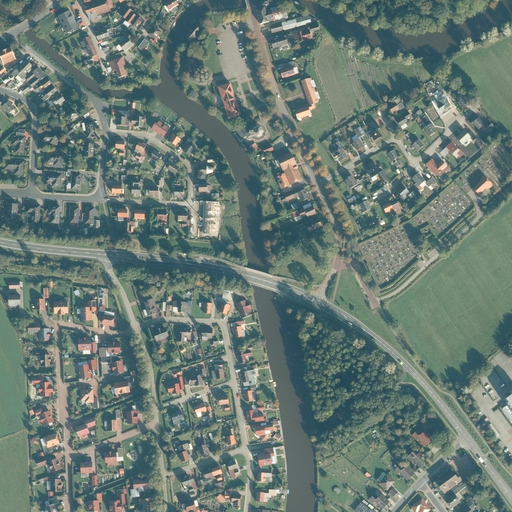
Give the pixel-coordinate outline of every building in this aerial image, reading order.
[(106,0),(99,0),(92,3),(93,6),(87,8),(85,11),(87,16),(88,15),(95,13),(97,16),(111,12),(106,0)] [(179,7),(175,0),(165,6),(169,12),(179,7)] [(265,9),(256,11),(261,27),(272,24),(272,22),(282,19),(282,17),(283,17),(280,7),(266,11),(265,9)] [(133,12),(127,8),(121,16),(126,20),(132,13),(133,12)] [(70,11),(58,17),(66,33),(78,27),(70,11)] [(95,13),(88,15),(90,21),(98,19),(97,16),(95,13)] [(137,17),(132,13),(126,20),(125,22),(131,26),(131,25),(137,17)] [(143,21),(137,17),(131,25),(137,29),(143,21)] [(297,20),(270,26),(272,34),(312,24),(311,20),(298,24),(297,20)] [(202,32),(195,25),(185,38),(192,44),(202,32)] [(162,33),(155,27),(149,35),(156,40),(162,33)] [(107,31),(96,35),(98,42),(109,38),(107,31)] [(310,31),(300,33),(303,43),(312,40),(310,31)] [(90,37),(83,40),(87,49),(93,46),(90,37)] [(133,45),(128,38),(125,40),(123,37),(120,40),(121,42),(118,44),(124,52),(133,45)] [(281,39),(271,42),(273,50),(288,46),(286,40),(281,41),(281,39)] [(149,43),(145,40),(138,48),(143,52),(149,43)] [(105,52),(110,50),(108,45),(110,44),(109,41),(102,43),(105,52)] [(98,56),(93,46),(87,49),(91,59),(98,56)] [(16,60),(11,48),(0,52),(0,55),(4,65),(16,60)] [(123,58),(109,62),(112,72),(116,71),(118,78),(127,75),(124,68),(126,68),(123,58)] [(197,58),(184,58),(184,73),(196,73),(197,58)] [(20,68),(22,70),(29,63),(26,60),(20,68)] [(33,66),(29,63),(22,70),(22,71),(26,75),(33,66)] [(294,66),(280,71),(283,79),(291,76),(290,75),(295,74),(294,70),(295,70),(294,66)] [(35,77),(36,78),(42,72),(39,68),(32,73),(33,74),(26,79),(29,82),(35,77)] [(46,77),(42,72),(36,78),(37,79),(30,84),(33,87),(46,77)] [(52,85),(47,78),(40,83),(46,90),(52,85)] [(310,79),(299,82),(308,106),(293,111),(297,122),(313,116),(310,109),(320,106),(310,79)] [(233,82),(220,86),(230,119),(243,114),(238,98),(233,82)] [(58,91),(53,85),(45,92),(50,98),(58,91)] [(434,94),(437,98),(443,94),(442,93),(444,91),(440,85),(438,86),(440,90),(434,94)] [(65,101),(60,95),(55,99),(60,105),(65,101)] [(468,103),(463,96),(456,100),(461,108),(468,103)] [(451,106),(445,97),(440,101),(442,104),(438,106),(441,112),(451,106)] [(17,110),(9,102),(3,108),(11,116),(17,110)] [(400,110),(395,103),(388,107),(393,115),(400,110)] [(79,116),(73,109),(67,115),(73,121),(79,116)] [(404,117),(397,121),(401,127),(409,122),(407,119),(412,116),(409,112),(403,115),(404,117)] [(126,117),(117,116),(116,125),(125,126),(126,117)] [(427,127),(424,128),(429,137),(437,132),(427,116),(422,119),(427,127)] [(135,118),(132,118),(131,125),(134,125),(134,126),(144,127),(145,118),(135,117),(135,118)] [(478,117),(472,122),(478,129),(484,124),(478,117)] [(94,120),(85,122),(88,138),(97,136),(94,120)] [(158,120),(152,130),(158,134),(164,124),(158,120)] [(486,126),(489,131),(495,127),(493,122),(486,126)] [(164,124),(158,134),(165,138),(171,128),(164,124)] [(242,139),(246,137),(248,139),(252,136),(245,127),(237,132),(242,139)] [(255,138),(261,137),(262,132),(259,128),(253,129),(252,134),(255,138)] [(378,130),(371,134),(369,135),(371,138),(373,137),(375,141),(382,137),(378,130)] [(465,131),(458,137),(468,146),(473,141),(476,144),(479,142),(475,137),(473,139),(465,131)] [(59,133),(42,133),(42,142),(50,142),(50,145),(59,145),(59,133)] [(181,139),(173,134),(168,140),(176,146),(181,139)] [(17,137),(12,137),(12,145),(16,146),(15,153),(24,154),(25,137),(17,137)] [(360,139),(352,144),(357,151),(364,147),(360,139)] [(425,145),(419,139),(412,146),(418,152),(425,145)] [(125,142),(116,141),(115,149),(124,149),(125,142)] [(147,146),(139,142),(136,150),(139,151),(139,152),(143,154),(147,146)] [(190,142),(184,150),(190,155),(196,146),(190,142)] [(458,149),(452,142),(442,151),(445,155),(449,151),(452,154),(458,149)] [(95,144),(84,144),(83,156),(94,157),(95,144)] [(259,149),(256,144),(250,147),(253,152),(259,149)] [(274,150),(272,145),(263,149),(265,154),(274,150)] [(347,157),(342,149),(333,154),(335,158),(337,156),(340,161),(347,157)] [(394,150),(388,154),(392,161),(398,157),(394,150)] [(162,156),(154,151),(150,157),(157,162),(162,156)] [(291,152),(278,159),(284,172),(296,166),(297,166),(291,152)] [(63,154),(48,153),(47,162),(54,162),(53,167),(62,167),(63,154)] [(438,166),(432,160),(426,166),(437,177),(447,167),(442,162),(438,166)] [(24,162),(5,161),(5,169),(14,170),(13,175),(24,176),(24,162)] [(373,162),(366,167),(369,172),(367,173),(371,178),(380,172),(373,162)] [(179,167),(172,163),(168,169),(175,174),(179,167)] [(206,166),(198,166),(198,174),(206,174),(206,166)] [(290,185),(302,179),(296,166),(284,172),(285,173),(290,185)] [(82,174),(73,173),(72,189),(81,190),(82,174)] [(290,185),(285,173),(276,177),(281,189),(290,185)] [(425,180),(418,173),(412,179),(419,186),(425,180)] [(62,175),(47,174),(46,182),(53,183),(53,186),(62,187),(62,175)] [(352,175),(345,180),(350,189),(358,184),(352,175)] [(493,185),(483,175),(480,178),(481,180),(473,188),(476,191),(479,195),(486,188),(487,187),(489,189),(493,185)] [(203,184),(199,184),(199,192),(207,192),(207,182),(203,182),(203,184)] [(122,186),(112,185),(112,193),(122,194),(122,186)] [(409,192),(404,186),(398,192),(403,198),(409,192)] [(158,188),(150,187),(149,195),(158,195),(158,188)] [(183,189),(175,189),(174,196),(183,197),(183,189)] [(309,198),(306,189),(298,192),(302,201),(309,198)] [(292,192),(284,195),(287,201),(294,198),(292,192)] [(396,200),(382,206),(385,213),(393,210),(395,213),(401,210),(396,200)] [(368,201),(360,204),(364,212),(371,209),(368,201)] [(18,205),(7,204),(6,218),(18,219),(18,205)] [(219,204),(204,204),(203,235),(218,236),(219,204)] [(41,205),(27,205),(26,213),(32,214),(31,224),(40,225),(41,205)] [(61,206),(49,206),(48,214),(51,215),(51,223),(60,224),(60,219),(61,206)] [(316,214),(313,206),(305,210),(307,216),(308,217),(316,214)] [(79,207),(70,207),(70,223),(78,223),(79,220),(79,207)] [(305,210),(303,207),(298,210),(302,218),(307,216),(305,210)] [(95,208),(85,208),(85,224),(94,224),(95,208)] [(128,210),(119,210),(118,217),(127,218),(128,210)] [(145,210),(135,210),(135,218),(145,219),(145,210)] [(188,213),(179,212),(178,220),(187,220),(188,213)] [(319,219),(310,222),(311,224),(313,229),(314,230),(322,227),(319,219)] [(20,282),(8,283),(9,290),(20,290),(20,282)] [(162,285),(158,290),(163,294),(167,289),(162,285)] [(21,295),(8,295),(9,305),(21,305),(21,295)] [(45,299),(35,300),(35,310),(45,309),(45,299)] [(154,299),(144,301),(149,316),(158,313),(154,299)] [(247,300),(236,304),(240,316),(251,312),(250,310),(251,309),(249,303),(248,303),(247,300)] [(88,301),(88,308),(91,308),(91,311),(96,311),(96,301),(88,301)] [(68,302),(54,302),(54,314),(68,313),(68,302)] [(187,302),(174,302),(173,307),(178,307),(178,312),(185,312),(185,307),(187,307),(187,302)] [(213,304),(202,303),(202,307),(204,307),(204,313),(211,313),(211,309),(213,309),(213,304)] [(231,305),(222,303),(219,312),(227,314),(228,311),(229,311),(231,305)] [(88,308),(81,308),(81,321),(92,320),(91,311),(91,308),(88,308)] [(115,317),(103,315),(102,324),(113,326),(115,317)] [(242,326),(232,328),(233,333),(235,332),(236,338),(242,336),(241,331),(242,330),(242,326)] [(166,327),(153,332),(155,339),(152,340),(155,349),(160,347),(159,346),(162,345),(160,340),(170,337),(166,327)] [(186,329),(181,329),(180,335),(181,335),(181,343),(184,343),(185,338),(191,338),(191,328),(186,327),(186,329)] [(208,330),(202,330),(202,338),(213,339),(213,329),(208,328),(208,330)] [(50,329),(39,329),(39,341),(50,340),(50,329)] [(91,338),(78,339),(79,351),(92,350),(91,338)] [(120,343),(108,343),(108,353),(120,352),(120,343)] [(251,351),(236,353),(237,357),(239,357),(240,363),(247,362),(246,356),(251,355),(251,351)] [(51,355),(41,356),(41,367),(51,366),(51,355)] [(122,361),(112,362),(113,373),(124,371),(122,361)] [(89,364),(78,366),(80,378),(91,377),(89,364)] [(177,377),(184,373),(182,369),(174,372),(177,377)] [(224,369),(215,370),(217,379),(225,378),(224,369)] [(255,370),(241,372),(243,383),(249,382),(248,377),(254,375),(256,375),(255,370)] [(201,374),(194,375),(194,377),(187,378),(189,385),(195,384),(196,386),(203,385),(201,374)] [(249,382),(243,383),(244,386),(256,384),(254,375),(248,377),(249,382)] [(182,377),(177,378),(179,384),(167,386),(169,392),(172,392),(173,394),(181,393),(181,390),(185,389),(182,377)] [(128,381),(114,383),(116,394),(130,392),(128,381)] [(51,383),(40,383),(40,397),(51,396),(51,383)] [(93,389),(81,390),(81,400),(86,400),(86,402),(94,402),(93,389)] [(253,391),(244,392),(246,402),(253,401),(252,395),(253,394),(253,391)] [(511,394),(506,398),(510,404),(503,409),(511,421),(511,394)] [(228,396),(218,397),(219,405),(229,404),(228,396)] [(200,405),(194,407),(196,414),(202,412),(203,414),(208,413),(204,402),(199,403),(200,405)] [(177,413),(171,415),(173,421),(179,419),(180,421),(184,420),(180,410),(177,411),(177,413)] [(50,411),(40,415),(44,425),(54,422),(50,411)] [(137,411),(127,412),(128,424),(138,423),(137,411)] [(254,411),(245,412),(247,421),(254,420),(255,423),(264,421),(262,414),(255,415),(254,411)] [(117,421),(107,421),(108,431),(118,431),(117,421)] [(492,423),(487,427),(496,438),(501,435),(492,423)] [(86,424),(76,428),(79,437),(89,433),(86,424)] [(273,425),(255,428),(256,436),(266,435),(265,432),(274,430),(273,425)] [(57,433),(44,437),(47,448),(60,444),(57,433)] [(419,437),(414,435),(412,436),(415,440),(417,439),(424,448),(432,442),(424,433),(419,437)] [(235,436),(227,437),(228,445),(236,444),(235,436)] [(206,444),(199,447),(202,455),(209,452),(206,444)] [(265,454),(258,455),(260,466),(271,464),(270,456),(274,456),(272,448),(264,449),(265,454)] [(187,451),(179,453),(182,462),(190,459),(187,451)] [(116,453),(105,453),(106,463),(117,462),(116,453)] [(416,457),(413,453),(407,459),(411,462),(412,461),(421,469),(428,462),(420,453),(416,457)] [(57,459),(48,462),(51,473),(61,469),(57,459)] [(235,461),(227,463),(232,480),(237,478),(237,476),(240,474),(239,470),(235,471),(235,470),(238,469),(235,461)] [(92,463),(80,464),(81,474),(93,474),(92,463)] [(220,466),(203,472),(206,479),(223,474),(220,466)] [(415,474),(407,466),(401,472),(396,469),(394,471),(398,475),(399,473),(407,481),(415,474)] [(457,476),(453,471),(437,483),(444,494),(463,480),(459,475),(457,476)] [(266,474),(258,473),(257,482),(265,482),(266,474)] [(388,474),(384,478),(381,476),(377,481),(389,491),(397,480),(388,474)] [(189,476),(181,479),(184,488),(192,485),(193,491),(197,489),(194,479),(191,480),(189,476)] [(148,478),(133,480),(134,491),(149,490),(148,478)] [(61,479),(50,480),(51,492),(62,492),(61,479)] [(398,492),(393,488),(389,492),(394,497),(398,492)] [(265,494),(256,493),(256,502),(264,502),(265,494)] [(218,497),(222,502),(226,499),(222,494),(218,497)] [(460,502),(454,494),(445,500),(451,509),(460,502)] [(241,496),(232,495),(232,503),(235,503),(235,509),(240,509),(241,496)] [(390,503),(381,495),(375,503),(383,510),(390,503)] [(143,498),(144,510),(152,510),(152,498),(143,498)] [(427,511),(431,510),(422,499),(411,507),(415,511),(417,511),(419,511),(427,511)] [(99,501),(89,502),(90,511),(100,511),(99,501)] [(122,511),(121,501),(109,502),(110,511),(122,511)] [(194,501),(184,503),(186,511),(189,511),(196,510),(194,501)] [(366,511),(369,509),(361,503),(354,511),(366,511)]
